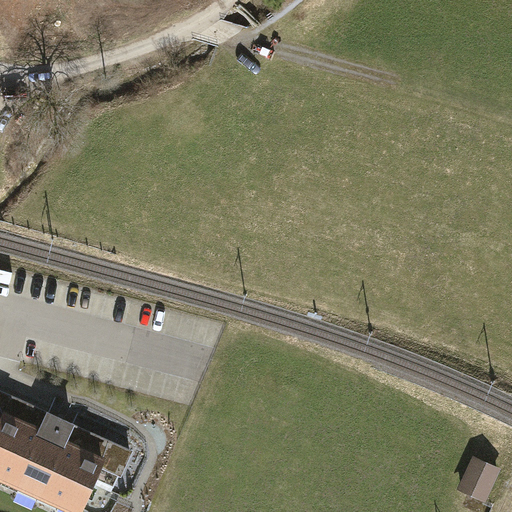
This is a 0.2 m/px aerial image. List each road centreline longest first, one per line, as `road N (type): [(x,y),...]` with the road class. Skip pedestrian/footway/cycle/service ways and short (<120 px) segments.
road 1 (unclassified): [(229,0),(126,53),(49,71),(0,69)]
road 2 (track): [(195,23),(398,84)]
